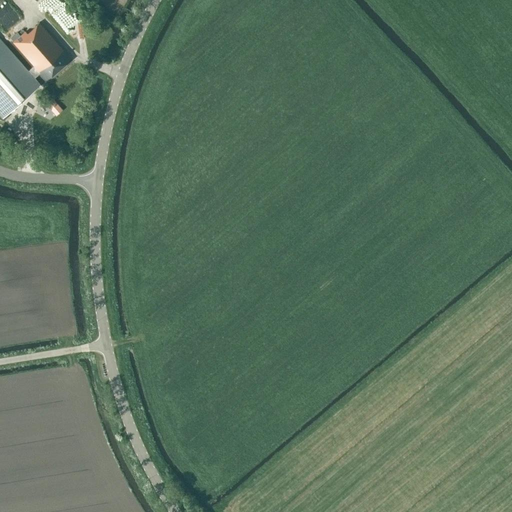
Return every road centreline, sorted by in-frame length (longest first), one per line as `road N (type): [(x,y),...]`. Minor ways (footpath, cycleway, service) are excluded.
road 1 (tertiary): [(97,183),(115,93),(155,0)]
road 2 (tertiary): [(174,511),(127,420),(106,345)]
road 3 (tertiary): [(106,345),(95,273),(97,183)]
